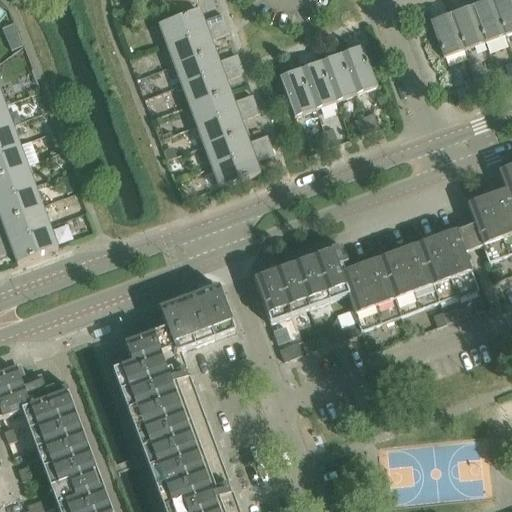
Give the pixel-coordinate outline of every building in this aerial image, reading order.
[(511,0),(498,0),(492,2),(506,39),(511,36),(511,0)] [(472,10),(485,46),(506,39),(492,2),(472,10)] [(451,17),(465,54),(485,46),(472,10),(451,17)] [(226,27),(223,18),(204,25),(200,14),(159,29),(167,49),(226,27)] [(444,62),(465,54),(451,17),(430,25),(444,62)] [(226,27),(167,49),(174,69),(214,54),(211,44),(230,37),(226,27)] [(347,56),(342,58),(357,99),(378,91),(363,50),(354,54),(352,50),(346,52),(347,56)] [(214,54),(174,69),(182,89),(241,67),(238,58),(219,65),(214,54)] [(357,99),(342,58),(333,61),(332,57),(326,59),(327,63),(322,65),(337,106),(357,99)] [(337,106),(322,65),(313,69),(311,65),(306,67),(307,71),(302,72),(316,113),(337,106)] [(241,67),(182,89),(189,110),(230,94),(226,84),(245,77),(241,67)] [(295,121),(316,113),(302,72),(293,76),(291,72),(286,74),(287,78),(280,80),(295,121)] [(484,76),(475,80),(480,96),(490,92),(484,76)] [(465,83),(471,99),(480,96),(475,80),(465,83)] [(230,94),(189,110),(197,130),(256,108),(253,99),(234,106),(230,94)] [(0,133),(12,129),(5,108),(0,110),(0,133)] [(256,108),(197,130),(204,150),(245,135),(241,125),(260,118),(256,108)] [(373,115),(364,119),(370,136),(380,133),(373,115)] [(370,136),(364,119),(355,122),(361,140),(370,136)] [(0,155),(20,149),(12,129),(0,133),(0,155)] [(333,131),(324,134),(330,151),(340,148),(333,131)] [(330,151),(324,134),(314,138),(321,155),(330,151)] [(245,135),(204,150),(212,171),(271,148),(268,139),(249,146),(245,135)] [(32,144),(24,146),(35,184),(44,181),(32,144)] [(275,158),(271,148),(212,171),(220,192),(260,177),(256,165),(275,158)] [(0,179),(27,169),(20,149),(0,155),(0,179)] [(0,202),(35,189),(27,169),(0,179),(0,202)] [(511,169),(497,175),(504,195),(467,209),(474,228),(463,232),(340,278),(337,269),(347,265),(341,249),(253,282),(270,329),(292,321),(291,318),(327,305),(328,308),(348,300),(357,326),(361,336),(456,301),(457,304),(479,296),(464,258),(471,255),(482,251),(488,266),(511,257),(511,169)] [(0,221),(1,225),(43,209),(35,189),(0,202),(0,221)] [(0,248),(50,230),(43,209),(1,225),(5,236),(0,237),(0,248)] [(17,267),(58,251),(50,230),(0,248),(0,259),(13,255),(17,267)] [(495,286),(504,283),(500,272),(491,275),(495,286)] [(182,356),(186,355),(235,337),(218,289),(159,310),(161,317),(151,320),(153,325),(148,327),(152,339),(125,349),(132,368),(114,375),(164,511),(239,511),(232,492),(182,356)] [(473,306),(477,318),(485,315),(481,303),(473,306)] [(433,321),(438,332),(446,329),(442,318),(433,321)] [(362,338),(361,336),(357,326),(339,333),(343,345),(362,338)] [(306,359),(340,346),(337,337),(303,349),(306,359)] [(369,358),(377,355),(373,343),(365,346),(369,358)] [(284,367),(303,360),(299,348),(279,355),(284,367)] [(0,423),(23,415),(52,495),(54,501),(29,510),(30,511),(53,511),(58,511),(112,511),(99,477),(66,386),(47,393),(43,384),(24,391),(17,372),(0,378),(0,423)] [(5,436),(9,448),(22,443),(18,431),(5,436)] [(32,470),(19,475),(24,487),(36,482),(32,470)]
